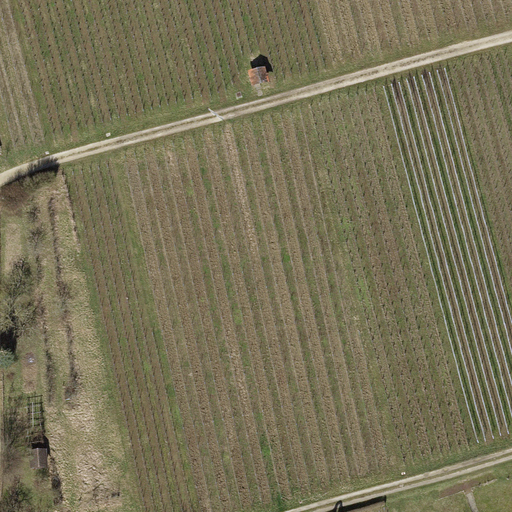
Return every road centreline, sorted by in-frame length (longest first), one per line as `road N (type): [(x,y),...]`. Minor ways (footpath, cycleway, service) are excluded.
road 1 (track): [(511,36),(0,185)]
road 2 (track): [(313,511),(511,454)]
